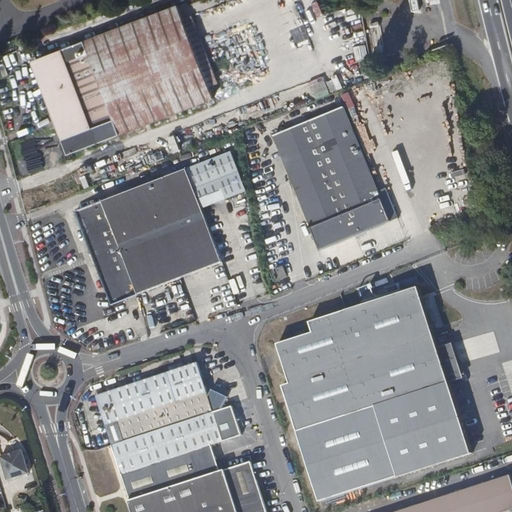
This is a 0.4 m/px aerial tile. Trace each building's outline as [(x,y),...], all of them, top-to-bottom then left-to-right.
[(399,0),(401,11),(411,9),(412,13),(421,11),(418,0),(399,0)] [(62,49),(32,60),(69,154),(215,98),(210,86),(184,18),(178,4),(84,40),(85,41),(63,50),(62,49)] [(192,15),(184,18),(210,86),(218,83),(192,15)] [(367,97),(358,100),(361,109),(370,105),(367,97)] [(320,250),(391,221),(382,199),(345,107),(275,136),(320,250)] [(253,146),(249,128),(243,128),(246,147),(253,146)] [(124,193),(77,211),(112,305),(213,266),(223,262),(202,208),(247,191),(232,152),(157,181),(155,176),(122,189),(124,193)] [(248,195),(233,197),(241,242),(257,239),(248,195)] [(228,276),(223,262),(213,266),(218,280),(228,276)] [(284,266),(275,270),(278,280),(287,276),(284,266)] [(314,333),(278,345),(291,383),(283,386),(319,500),(470,453),(418,289),(311,322),(314,333)] [(197,362),(95,395),(111,445),(213,411),(208,395),(197,362)] [(211,389),(208,395),(213,411),(221,409),(227,397),(211,389)] [(111,445),(121,474),(241,435),(231,405),(221,409),(213,411),(111,445)] [(121,476),(128,499),(221,471),(215,458),(211,447),(121,476)] [(21,449),(1,454),(8,477),(28,472),(21,449)] [(132,501),(130,502),(133,511),(267,511),(252,461),(221,471),(128,499),(132,501)] [(511,511),(511,478),(511,474),(394,511),(511,511)]
